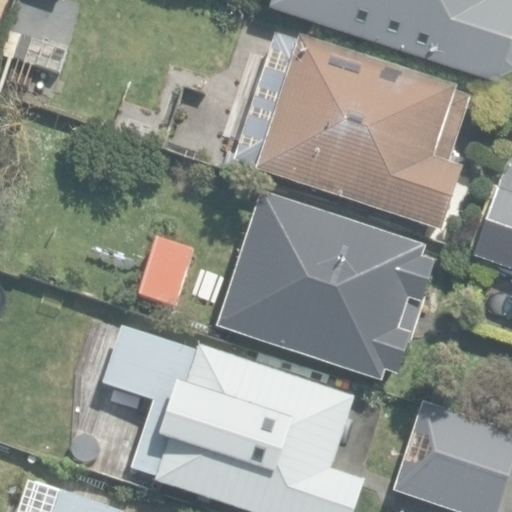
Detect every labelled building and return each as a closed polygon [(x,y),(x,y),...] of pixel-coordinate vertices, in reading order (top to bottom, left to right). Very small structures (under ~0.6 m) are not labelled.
[(511,0),(273,0),(310,12),(498,75),(499,72),(500,69),(511,63),(511,0)] [(60,75),(67,50),(22,37),(15,61),(60,75)] [(257,174),(443,235),(464,171),(451,166),(473,99),(458,94),(458,92),(301,40),(299,46),(279,39),(239,160),(259,167),(257,174)] [(219,330),(383,384),(388,372),(400,377),(437,266),(422,261),(426,250),(264,196),(219,330)] [(474,259),(511,272),(511,210),(493,204),(474,259)] [(141,297),(178,310),(198,250),(160,238),(141,297)] [(157,484),(242,511),(359,511),(370,480),(337,469),(360,400),(196,346),(194,353),(120,328),(101,383),(155,401),(132,469),(159,478),(157,484)] [(392,497),(439,511),(500,511),(511,476),(511,433),(420,405),(392,497)] [(124,511),(58,489),(50,511),(124,511)]
